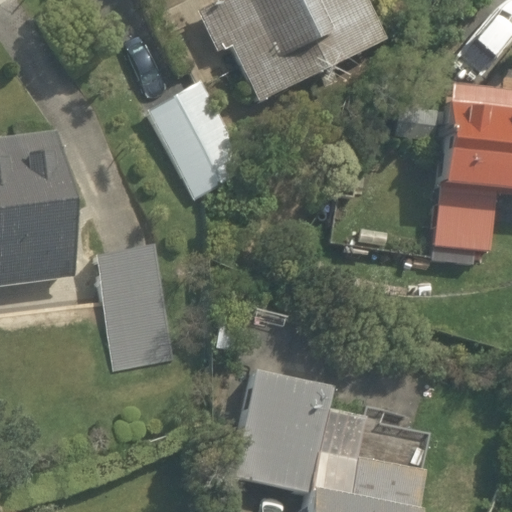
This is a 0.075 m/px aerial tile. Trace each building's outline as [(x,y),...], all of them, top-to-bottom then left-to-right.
[(427,40),(409,0),(249,0),(238,5),(235,0),(192,0),(244,119),(427,40)] [(250,171),(199,79),(136,114),(188,206),(250,171)] [(511,95),(460,92),(454,203),(511,205),(511,95)] [(78,151),(0,152),(0,292),(81,291),(78,151)] [(492,215),(433,213),(431,264),(490,267),(492,215)] [(172,370),(158,244),(95,251),(108,376),(172,370)] [(319,495),(331,394),(252,385),(240,486),(319,495)] [(426,511),(429,499),(331,486),(327,511),(426,511)]
